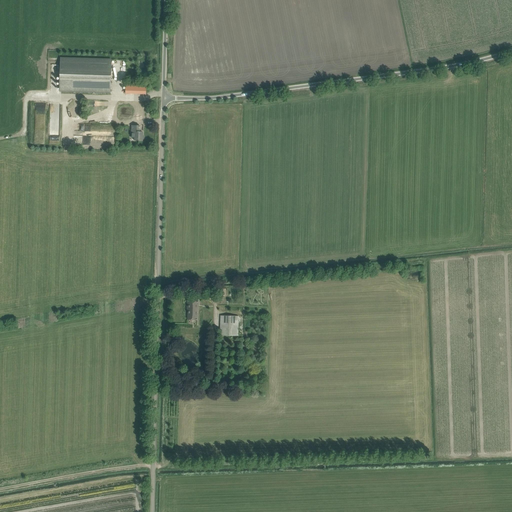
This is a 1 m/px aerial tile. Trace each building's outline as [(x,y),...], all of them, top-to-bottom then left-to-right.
[(60,58),(59,91),(111,92),(112,60),(60,58)] [(146,94),(146,84),(126,83),(126,93),(146,94)] [(76,117),(80,113),(81,108),(77,103),(71,103),(67,107),(66,112),(70,117),(76,117)] [(115,124),(135,124),(135,125),(131,125),(131,138),(135,137),(135,140),(137,140),(142,140),(142,139),(143,139),(143,136),(142,136),(142,132),(140,132),(140,124),(145,125),(145,106),(140,106),(116,105),(115,124)] [(198,307),(198,302),(187,301),(187,310),(188,310),(188,319),(197,320),(197,307),(198,307)] [(238,336),(238,316),(220,316),(220,336),(238,336)]
